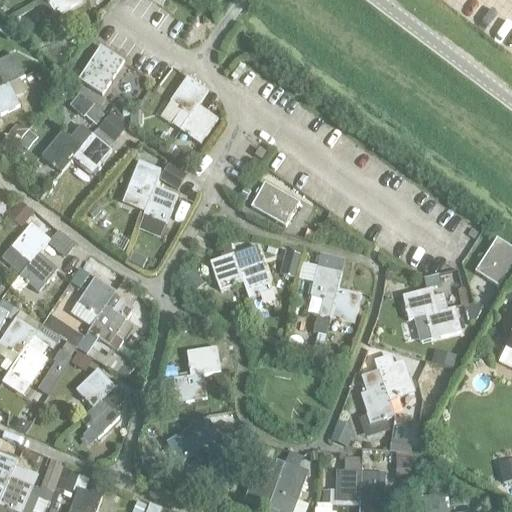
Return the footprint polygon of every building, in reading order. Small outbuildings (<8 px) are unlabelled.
[(45,0),(56,19),(82,4),(79,0),(45,0)] [(0,34),(7,40),(13,33),(0,22),(0,34)] [(103,98),(125,64),(101,49),(79,82),(103,98)] [(0,63),(0,91),(9,87),(21,82),(25,80),(14,57),(0,63)] [(42,73),(35,78),(41,87),(48,82),(44,75),(42,73)] [(173,125),(182,131),(190,118),(191,118),(198,108),(208,94),(188,79),(171,104),(182,112),(173,125)] [(0,91),(0,118),(20,109),(16,101),(28,95),(21,82),(9,87),(0,91)] [(94,108),(81,97),(71,109),(85,120),(86,118),(97,126),(104,117),(94,109),(94,108)] [(190,118),(182,131),(180,132),(201,147),(218,122),(198,108),(191,118),(190,118)] [(129,128),(112,114),(99,130),(116,144),(129,128)] [(139,114),(130,114),(130,127),(139,127),(139,114)] [(18,146),(18,145),(26,135),(17,128),(9,138),(18,146)] [(63,174),(74,161),(73,160),(82,151),(81,151),(93,137),(80,128),(70,141),(63,135),(43,158),(63,174)] [(28,133),(26,135),(18,145),(28,153),(38,141),(28,133)] [(164,135),(160,141),(165,145),(169,139),(164,135)] [(73,160),(74,161),(92,176),(112,153),(93,137),(81,151),(82,151),(73,160)] [(172,147),(166,155),(174,160),(179,152),(172,147)] [(128,192),(150,201),(151,201),(155,189),(156,190),(162,173),(139,164),(128,192)] [(169,168),(160,182),(177,192),(185,178),(169,168)] [(265,186),(251,210),(286,230),(300,206),(265,186)] [(151,201),(150,201),(144,217),(167,227),(178,199),(156,190),(155,189),(151,201)] [(245,191),(240,199),(246,202),(250,194),(245,191)] [(21,205),(10,217),(22,228),(33,216),(21,205)] [(96,207),(89,215),(94,220),(101,212),(96,207)] [(12,250),(31,266),(39,256),(39,257),(50,243),(31,227),(12,250)] [(76,249),(59,234),(48,247),(65,261),(69,257),(76,249)] [(499,290),(511,269),(511,250),(497,241),(475,275),(499,290)] [(147,262),(133,255),(129,264),(142,271),(147,262)] [(283,277),(294,280),(300,258),(288,255),(283,277)] [(31,266),(20,279),(39,296),(58,272),(39,257),(39,256),(31,266)] [(220,293),(243,285),(244,285),(239,273),(240,273),(234,257),(210,265),(220,293)] [(319,319),(330,322),(334,305),(335,305),(338,292),(345,263),(320,257),(311,299),(323,302),(319,319)] [(244,285),(243,285),(249,302),(273,294),(263,265),(240,273),(239,273),(244,285)] [(80,272),(71,286),(80,291),(89,277),(80,272)] [(194,273),(182,282),(190,293),(202,284),(194,273)] [(439,277),(424,281),(427,291),(442,288),(439,277)] [(78,306),(98,320),(106,309),(106,310),(114,298),(116,295),(95,281),(78,306)] [(409,323),(416,321),(422,345),(432,342),(461,335),(455,310),(453,311),(438,315),(435,302),(432,291),(403,299),(409,323)] [(334,305),(330,322),(355,327),(362,298),(338,292),(335,305),(334,305)] [(98,320),(88,334),(84,340),(77,351),(87,358),(98,340),(116,352),(133,329),(125,324),(134,311),(121,302),(114,298),(106,310),(106,309),(98,320)] [(493,298),(488,307),(493,311),(499,301),(493,298)] [(0,331),(8,316),(0,311),(0,331)] [(0,345),(0,346),(20,359),(20,360),(27,349),(37,335),(42,328),(21,314),(0,345)] [(77,351),(84,340),(50,318),(43,329),(77,351)] [(329,323),(317,320),(313,334),(325,337),(329,323)] [(20,360),(20,359),(2,385),(13,392),(20,381),(31,388),(47,363),(41,359),(48,349),(53,353),(56,348),(37,335),(27,349),(20,360)] [(75,352),(66,346),(62,352),(71,358),(75,352)] [(305,349),(303,356),(320,360),(322,353),(305,349)] [(187,355),(191,379),(191,380),(203,378),(216,376),(221,376),(217,351),(187,355)] [(436,353),(433,365),(453,371),(456,359),(436,353)] [(54,364),(56,365),(38,393),(48,399),(72,361),(62,355),(60,354),(54,364)] [(343,357),(328,354),(326,363),(342,366),(343,357)] [(92,363),(78,355),(72,365),(86,373),(92,363)] [(373,365),(376,374),(379,374),(385,390),(389,402),(413,394),(403,366),(393,369),(390,360),(373,365)] [(132,364),(126,365),(118,376),(126,380),(136,371),(137,368),(132,364)] [(164,370),(165,382),(178,380),(177,369),(164,370)] [(431,370),(417,396),(434,405),(448,380),(431,370)] [(76,393),(93,411),(103,403),(116,391),(98,372),(76,393)] [(229,374),(221,376),(216,376),(218,389),(231,387),(229,374)] [(379,374),(376,374),(376,375),(362,380),(367,396),(362,398),(368,418),(360,421),(366,440),(389,433),(385,422),(395,419),(389,402),(385,390),(379,374)] [(191,380),(191,379),(173,382),(177,407),(207,402),(203,378),(191,380)] [(93,411),(80,423),(98,441),(120,420),(113,413),(134,393),(121,386),(116,391),(103,403),(93,411)] [(19,425),(16,430),(25,435),(30,427),(26,424),(19,425)] [(179,466),(194,457),(194,456),(205,450),(215,443),(220,441),(233,432),(229,426),(215,434),(209,424),(200,425),(193,429),(192,429),(166,445),(179,466)] [(331,442),(348,449),(352,438),(345,435),(348,428),(339,424),(336,431),(331,442)] [(254,454),(262,449),(255,439),(247,444),(254,454)] [(194,456),(194,457),(207,478),(233,462),(220,441),(215,443),(205,450),(194,456)] [(390,455),(398,456),(408,458),(410,446),(392,443),(390,455)] [(0,504),(5,491),(6,491),(11,480),(16,469),(18,464),(0,455),(0,504)] [(275,494),(269,509),(276,511),(293,511),(308,475),(293,469),(297,457),(290,455),(285,466),(284,466),(278,482),(279,482),(274,494),(275,494)] [(317,455),(310,456),(311,464),(318,463),(317,455)] [(415,459),(408,458),(398,456),(399,481),(415,481),(415,459)] [(52,462),(41,490),(54,496),(55,494),(63,472),(65,468),(52,462)] [(269,511),(269,509),(275,494),(274,494),(279,482),(278,482),(284,466),(277,463),(273,474),(269,473),(267,478),(256,473),(245,502),(269,511)] [(511,466),(500,469),(503,486),(511,483),(511,466)] [(6,491),(5,491),(0,504),(0,508),(9,511),(24,511),(34,489),(25,486),(29,475),(16,469),(11,480),(6,491)] [(79,477),(63,472),(55,494),(71,500),(79,477)] [(331,511),(332,509),(359,510),(359,505),(360,505),(361,492),(362,475),(336,474),(335,493),(322,493),(322,507),(317,507),(317,510),(315,510),(315,511),(331,511)] [(359,505),(359,510),(359,511),(384,511),(386,476),(362,475),(361,492),(360,505),(359,505)] [(71,511),(98,511),(103,499),(102,499),(104,492),(93,488),(90,495),(79,491),(71,511)] [(449,511),(447,496),(439,498),(439,501),(438,501),(439,508),(431,509),(431,511),(449,511)] [(468,499),(458,500),(458,509),(469,508),(468,499)] [(57,511),(60,506),(51,503),(47,511),(57,511)]
